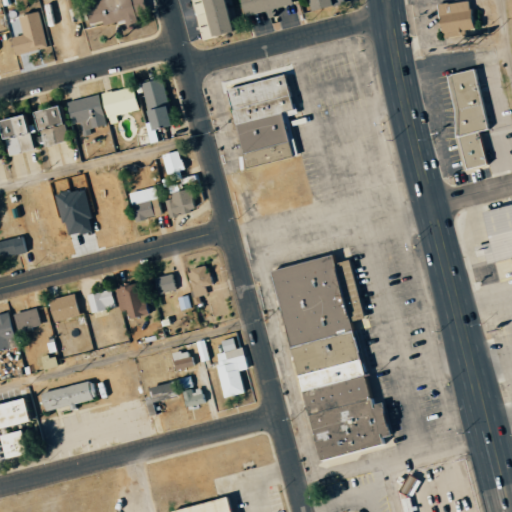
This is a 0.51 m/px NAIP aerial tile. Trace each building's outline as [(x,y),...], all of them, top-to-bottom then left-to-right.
[(147,0),(87,0),(93,23),(107,20),(108,25),(130,21),(132,27),(143,25),(141,16),(150,14),(147,0)] [(193,0),(204,40),(237,32),(228,0),(193,0)] [(244,0),(249,17),(296,4),(294,0),(244,0)] [(312,0),(315,11),(338,4),(344,0),(312,0)] [(438,3),(444,39),(466,34),(467,29),(476,27),(469,0),(449,4),(448,1),(438,3)] [(51,48),(42,12),(22,16),(26,35),(16,37),(20,55),(51,48)] [(465,170),(489,164),(481,131),(489,129),(476,69),(452,74),(452,76),(449,77),(457,108),(458,136),(465,170)] [(228,89),(248,167),(294,155),(283,113),(295,109),(286,76),(280,74),(228,89)] [(172,102),(166,78),(139,85),(141,94),(147,92),(151,108),(172,102)] [(144,110),(139,86),(107,92),(113,124),(121,123),(119,115),(144,110)] [(85,136),(94,134),(93,129),(110,126),(105,95),(73,100),(76,123),(83,122),(85,136)] [(43,111),(47,130),(72,125),(69,107),(43,111)] [(156,111),(160,130),(180,126),(176,107),(156,111)] [(8,120),(12,139),(10,139),(13,155),(40,150),(33,115),(8,120)] [(173,179),(190,173),(183,150),(166,156),(173,179)] [(165,215),(160,187),(132,192),(138,221),(165,215)] [(76,202),(89,203),(89,192),(69,191),(69,202),(76,202)] [(168,196),(171,217),(199,212),(196,191),(168,196)] [(487,248),(481,249),(484,263),(511,257),(511,210),(511,205),(480,211),(487,248)] [(0,257),(30,254),(28,238),(0,241),(0,257)] [(272,271),(322,460),(384,443),(384,437),(393,434),(384,402),(375,404),(366,374),(353,321),(366,318),(351,259),(337,263),(334,254),(272,271)] [(211,295),(209,287),(215,286),(212,266),(193,269),(196,297),(211,295)] [(161,293),(179,291),(176,275),(159,277),(161,293)] [(122,311),(131,310),(133,319),(151,316),(146,283),(119,287),(122,311)] [(97,314),(121,306),(115,288),(91,296),(97,314)] [(85,315),(79,293),(53,300),(59,322),(85,315)] [(184,310),(194,308),(192,296),(181,298),(184,310)] [(17,314),(21,331),(45,325),(40,308),(17,314)] [(0,350),(20,347),(14,313),(0,315),(0,350)] [(249,394),(243,370),(250,368),(245,347),(239,349),(237,338),(224,341),(226,352),(219,354),(229,398),(249,394)] [(176,353),(180,370),(196,366),(193,350),(176,353)] [(207,390),(195,391),(194,377),(184,378),(185,406),(208,405),(207,390)] [(43,393),(47,410),(70,403),(71,408),(78,407),(77,403),(95,398),(94,396),(97,394),(94,382),(91,382),(90,380),(43,393)] [(154,399),(179,391),(177,382),(151,390),(154,399)] [(0,403),(22,398),(28,422),(0,429),(0,403)] [(0,436),(0,444),(4,460),(26,454),(20,431),(0,436)] [(36,454),(31,431),(10,435),(15,459),(36,454)] [(171,511),(229,496),(233,511),(171,511)]
